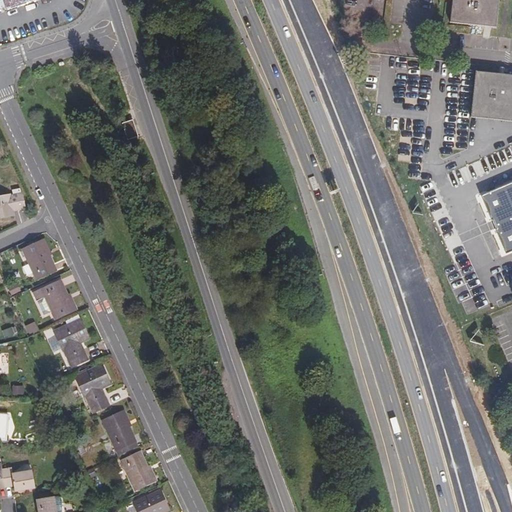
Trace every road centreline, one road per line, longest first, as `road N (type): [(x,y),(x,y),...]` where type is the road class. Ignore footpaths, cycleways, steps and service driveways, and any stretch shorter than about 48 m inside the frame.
road 1 (trunk): [(450,511),(368,243),(267,0)]
road 2 (trunk): [(239,0),(309,168),(421,511)]
road 3 (secondary): [(131,51),(284,511)]
road 4 (trunk): [(423,311),(291,0)]
road 5 (residential): [(60,215),(201,511)]
road 6 (primary): [(508,511),(423,311)]
road 7 (trunk): [(476,511),(423,311)]
road 8 (residential): [(0,82),(60,215)]
